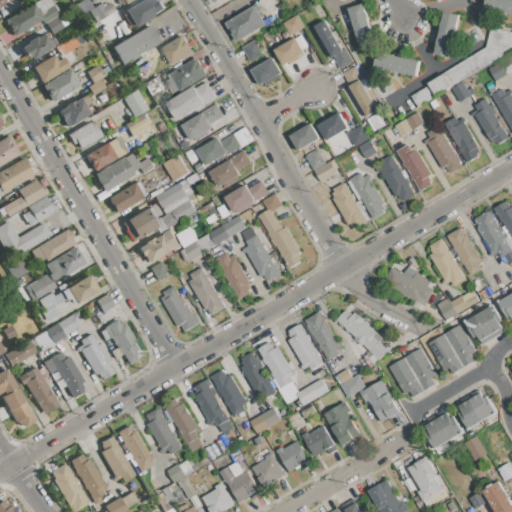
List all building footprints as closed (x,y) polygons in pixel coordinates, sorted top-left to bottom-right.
[(0,0),(12,0),(17,8),(2,17),(0,13),(0,0)] [(33,4),(39,0),(49,0),(53,6),(41,13),(38,8),(36,9),(33,4)] [(88,0),(93,8),(88,10),(80,15),(75,6),(84,0),(88,0)] [(126,13),(135,8),(134,7),(143,1),(142,0),(156,0),(158,3),(162,1),(166,8),(134,27),(126,13)] [(511,14),(484,8),(486,0),(511,0),(511,14)] [(88,10),(93,8),(101,3),(103,7),(110,3),(115,12),(96,23),(88,10)] [(3,21),(33,4),(36,9),(38,8),(41,13),(42,15),(40,16),(42,20),(13,37),(3,21)] [(225,22),(255,5),(255,6),(259,4),(265,15),(263,16),(268,24),(237,43),(225,22)] [(347,9),(363,4),(375,43),(360,48),(347,9)] [(42,20),(40,16),(42,15),(41,13),(53,6),(59,15),(45,24),(42,20)] [(444,11),(458,14),(449,58),(435,55),(444,11)] [(283,23),(297,15),(304,28),(291,36),(283,23)] [(45,24),(57,17),(64,29),(52,35),(45,24)] [(312,29),(326,20),(343,48),(345,47),(353,61),(340,69),(333,56),(330,58),(312,29)] [(111,47),(149,25),(159,42),(121,65),(111,47)] [(511,45),(502,53),(503,56),(453,86),(418,108),(410,96),(428,85),(427,83),(486,47),(490,27),(511,32),(511,45)] [(21,48),(27,44),(26,43),(35,37),(36,39),(44,34),(48,41),(52,38),(56,46),(23,65),(19,58),(25,55),(21,48)] [(161,49),(184,36),(194,53),(171,66),(161,49)] [(273,50),(296,37),(305,51),(282,65),(273,50)] [(242,47),(255,40),(263,53),(250,61),(242,47)] [(31,69),(59,52),(68,67),(40,84),(31,69)] [(374,69),(376,54),(420,61),(417,76),(374,69)] [(169,75),(197,58),(207,76),(173,96),(165,82),(171,78),(169,75)] [(251,71),(272,58),(281,73),(277,75),(278,78),(266,85),(265,83),(259,86),(251,71)] [(86,73),(98,66),(104,77),(100,80),(92,84),(86,73)] [(343,73),(355,66),(363,79),(360,80),(378,110),(365,118),(347,87),(350,85),(343,73)] [(492,75),(503,68),(507,74),(495,81),(492,75)] [(42,86),(69,70),(71,74),(73,72),(77,79),(75,81),(79,87),(52,103),(42,86)] [(100,80),(105,88),(92,96),(87,87),(92,84),(100,80)] [(451,89),(463,82),(471,95),(459,102),(451,89)] [(165,103),(193,86),(195,89),(206,83),(215,98),(176,120),(165,103)] [(511,130),(490,95),(502,88),(505,93),(509,90),(511,95),(511,130)] [(123,99),(137,90),(149,110),(135,119),(123,99)] [(57,112),(65,108),(64,106),(73,101),(74,103),(86,96),(90,104),(86,107),(90,114),(66,128),(57,112)] [(473,106),(486,99),(509,138),(496,145),(494,142),(490,145),(471,113),(476,110),(473,106)] [(182,125),(216,105),(223,116),(210,123),(212,128),(208,130),(209,133),(197,141),(195,138),(191,141),(182,125)] [(412,130),(405,119),(417,112),(424,123),(412,130)] [(318,126),(340,113),(348,127),(327,140),(318,126)] [(444,122),(455,116),(457,121),(461,118),(478,146),(477,147),(480,151),(477,153),(478,156),(468,162),(444,122)] [(127,128),(144,118),(149,127),(132,137),(127,128)] [(393,126),(405,119),(412,130),(400,137),(393,126)] [(67,135),(89,122),(92,126),(95,124),(103,137),(81,150),(76,143),(73,145),(67,135)] [(290,136),(313,122),(322,137),(298,151),(290,136)] [(347,134),(361,126),(368,136),(354,145),(347,134)] [(427,133),(438,126),(461,166),(451,172),(449,169),(447,170),(445,166),(442,168),(427,144),(425,145),(423,141),(430,137),(427,133)] [(233,134),(245,127),(251,137),(239,144),(233,134)] [(197,150),(218,137),(221,141),(233,134),(239,144),(240,147),(227,155),(227,153),(206,166),(201,157),(197,150)] [(0,139),(8,135),(19,155),(0,166),(0,139)] [(86,156),(119,136),(128,151),(95,171),(86,156)] [(360,149),(372,143),(377,152),(366,159),(360,149)] [(397,151),(408,144),(412,151),(415,149),(430,174),(427,176),(431,184),(420,190),(413,179),(412,180),(409,175),(410,174),(406,168),(404,169),(401,163),(403,162),(397,151)] [(201,157),(191,163),(185,153),(195,147),(197,150),(201,157)] [(305,157),(319,149),(327,163),(313,171),(305,157)] [(210,173),(230,161),(228,159),(243,150),(250,162),(237,170),(240,175),(235,178),(236,180),(224,186),(223,184),(218,187),(210,173)] [(94,175),(123,157),(124,158),(132,153),(138,164),(140,166),(138,167),(131,172),(133,175),(104,192),(94,175)] [(382,159),(391,154),(415,195),(400,204),(378,166),(384,162),(382,159)] [(163,164),(178,155),(188,172),(173,181),(163,164)] [(0,191),(0,170),(23,157),(31,171),(29,172),(32,177),(2,195),(0,191)] [(140,166),(138,164),(148,158),(154,167),(142,174),(138,167),(140,166)] [(327,163),(330,161),(337,173),(320,183),(313,171),(327,163)] [(349,179),(360,172),(363,177),(367,174),(384,203),(380,205),(384,212),(373,219),(349,179)] [(2,207),(20,196),(17,191),(34,180),(38,186),(41,184),(47,193),(8,217),(2,207)] [(224,197),(245,184),(247,188),(261,180),(268,192),(256,199),(256,198),(252,201),(254,204),(238,214),(236,210),(233,212),(224,197)] [(108,199),(137,181),(145,195),(142,197),(143,198),(117,214),(108,199)] [(156,196),(178,183),(189,201),(166,214),(156,196)] [(333,189),(343,184),(367,223),(354,231),(350,224),(348,225),(332,198),(334,197),(332,193),(335,192),(333,189)] [(267,210),(262,201),(276,193),(282,205),(272,211),(270,208),(267,210)] [(27,207),(44,198),(48,204),(51,202),(56,211),(29,226),(23,215),(29,211),(27,207)] [(189,201),(195,211),(168,227),(161,217),(166,214),(189,201)] [(511,238),(494,208),(505,202),(508,208),(511,206),(511,238)] [(216,208),(223,204),(229,214),(222,218),(216,208)] [(121,224),(146,209),(147,211),(151,208),(158,219),(153,222),(156,228),(155,228),(132,242),(121,224)] [(258,215),(267,210),(270,208),(272,211),(283,229),(286,227),(301,252),(297,254),(301,261),(288,269),(267,233),(268,232),(258,215)] [(475,218),(489,210),(511,249),(511,251),(499,259),(495,254),(492,256),(476,228),(479,226),(475,218)] [(222,225),(239,215),(246,227),(229,237),(222,225)] [(161,217),(168,227),(168,229),(159,234),(155,228),(156,228),(153,222),(158,219),(161,217)] [(0,242),(0,226),(8,222),(17,238),(43,223),(51,236),(10,260),(0,242)] [(208,233),(222,225),(229,237),(215,245),(208,233)] [(241,233),(251,227),(280,275),(269,281),(268,278),(265,279),(263,275),(260,277),(243,248),(248,245),(241,233)] [(30,251),(66,229),(74,242),(38,263),(30,251)] [(184,248),(177,237),(190,229),(197,240),(195,241),(184,248)] [(462,236),(468,233),(485,261),(478,264),(482,270),(472,276),(448,235),(458,229),(462,236)] [(140,248),(170,230),(179,246),(149,263),(140,248)] [(195,241),(197,240),(208,233),(215,245),(202,253),(195,241)] [(449,281),(446,283),(429,255),(433,253),(429,245),(441,238),(465,279),(452,286),(449,281)] [(184,248),(195,241),(202,253),(191,260),(184,248)] [(25,288),(50,273),(44,264),(74,246),(84,263),(52,282),(56,288),(33,301),(25,288)] [(214,259),(226,252),(229,257),(235,254),(237,257),(235,258),(250,283),(248,285),(250,288),(248,289),(250,293),(238,300),(214,259)] [(13,280),(6,268),(21,260),(28,271),(13,280)] [(424,306),(383,284),(392,267),(403,273),(410,265),(417,261),(423,268),(416,274),(436,285),(424,306)] [(149,269),(161,262),(168,273),(156,280),(149,269)] [(189,274),(200,267),(225,309),(212,317),(207,309),(205,311),(188,281),(192,279),(189,274)] [(39,301),(52,293),(54,296),(88,275),(98,291),(46,322),(41,312),(44,310),(39,301)] [(163,292),(173,286),(180,297),(182,296),(192,313),(193,312),(200,324),(184,333),(180,325),(177,327),(160,298),(165,295),(163,292)] [(497,301),(511,292),(511,318),(511,317),(507,318),(497,301)] [(96,301),(107,295),(114,306),(103,312),(96,301)] [(457,314),(450,302),(462,295),(465,300),(473,296),(477,303),(457,314)] [(446,321),(437,305),(448,298),(450,302),(457,314),(446,321)] [(464,322),(493,305),(502,321),(499,323),(503,332),(481,344),(477,336),(474,338),(464,322)] [(380,360),(336,320),(345,310),(351,316),(355,312),(383,338),(379,342),(388,350),(380,360)] [(335,347),(339,354),(329,360),(325,353),(322,355),(306,326),(307,325),(305,320),(316,314),(319,319),(323,316),(339,345),(335,347)] [(45,331),(71,315),(79,328),(53,343),(45,331)] [(103,327),(116,319),(119,324),(123,321),(140,349),(137,351),(141,358),(126,367),(103,327)] [(287,330),(299,323),(323,363),(311,370),(308,365),(303,367),(287,340),(292,337),(287,330)] [(428,344),(460,326),(476,352),(470,355),(474,362),(452,374),(449,368),(444,371),(428,344)] [(79,351),(84,348),(80,341),(90,335),(96,345),(100,343),(111,361),(107,363),(114,374),(102,381),(98,374),(94,376),(79,351)] [(272,347),(277,345),(294,375),(290,378),(292,382),(280,388),(258,349),(269,342),(272,347)] [(12,366),(6,356),(28,343),(34,353),(12,366)] [(389,367),(420,349),(436,376),(431,378),(434,384),(413,397),(410,391),(404,394),(389,367)] [(48,357),(60,350),(65,358),(68,356),(84,382),(80,384),(84,390),(72,398),(53,366),(46,370),(42,363),(49,359),(48,357)] [(241,358),(251,352),(275,391),(274,392),(276,395),(265,401),(264,398),(260,400),(241,368),(245,366),(241,358)] [(20,381),(26,377),(24,373),(35,367),(59,406),(41,416),(20,381)] [(0,371),(5,369),(36,420),(21,429),(16,422),(14,423),(0,398),(1,397),(0,395),(0,371)] [(352,378),(341,385),(335,375),(346,369),(352,378)] [(211,377),(223,370),(227,377),(231,375),(247,402),(241,405),(244,410),(234,417),(211,377)] [(341,385),(352,378),(359,375),(365,386),(347,397),(341,385)] [(198,393),(194,386),(207,378),(231,419),(217,426),(214,421),(210,423),(194,396),(198,393)] [(295,393),(321,378),(329,391),(302,406),(295,393)] [(360,393),(381,381),(400,412),(380,424),(367,402),(366,403),(360,393)] [(292,382),(298,391),(294,393),(297,398),(287,404),(278,390),(280,388),(292,382)] [(459,406),(482,393),(484,398),(488,396),(497,411),(467,428),(458,412),(461,410),(459,406)] [(164,405),(175,398),(178,404),(182,402),(198,429),(193,432),(197,439),(186,445),(164,405)] [(323,414),(345,401),(350,411),(348,413),(360,433),(353,437),(355,440),(342,447),(323,414)] [(268,426),(261,415),(274,407),(281,419),(268,426)] [(146,424),(149,422),(146,415),(158,408),(179,444),(163,453),(146,424)] [(426,426),(449,413),(451,417),(454,416),(463,432),(435,448),(426,434),(430,432),(426,426)] [(249,421),(261,415),(268,426),(256,433),(249,421)] [(116,433),(127,426),(131,434),(137,431),(153,459),(148,462),(151,467),(139,474),(116,433)] [(303,437),(323,426),(337,449),(329,454),(326,449),(314,456),(303,437)] [(97,442),(110,434),(135,476),(124,483),(121,478),(115,482),(98,453),(102,450),(97,442)] [(464,444),(477,437),(487,453),(474,461),(464,444)] [(279,452),(298,441),(311,464),(303,468),(300,464),(290,471),(279,452)] [(70,461),(81,455),(85,461),(89,459),(103,484),(105,483),(110,491),(92,501),(70,461)] [(253,467),(273,456),(284,475),(264,486),(253,467)] [(407,467),(426,456),(445,489),(423,502),(417,491),(420,490),(407,467)] [(221,472),(237,462),(254,491),(238,501),(221,472)] [(499,468),(509,462),(511,467),(511,476),(506,480),(499,468)] [(52,480),(54,479),(50,472),(66,463),(89,503),(75,511),(71,505),(68,507),(52,480)] [(184,477),(180,464),(166,468),(170,482),(184,477)] [(178,482),(186,477),(196,494),(188,499),(178,482)] [(400,501),(403,499),(410,511),(380,511),(369,491),(388,480),(400,501)] [(495,511),(483,490),(499,481),(511,503),(511,511),(495,511)] [(209,511),(201,497),(216,489),(215,486),(221,482),(234,505),(221,511),(209,511)] [(119,500),(132,492),(139,504),(126,511),(119,500)] [(161,493),(170,509),(164,511),(162,511),(154,498),(161,493)] [(469,498),(476,494),(483,506),(476,510),(469,498)] [(0,511),(0,501),(8,497),(17,511),(0,511)] [(106,511),(103,506),(118,498),(119,500),(126,511),(124,511),(106,511)] [(202,511),(199,503),(180,511),(202,511)] [(346,511),(345,510),(357,503),(361,511),(364,511),(366,511),(346,511)]
